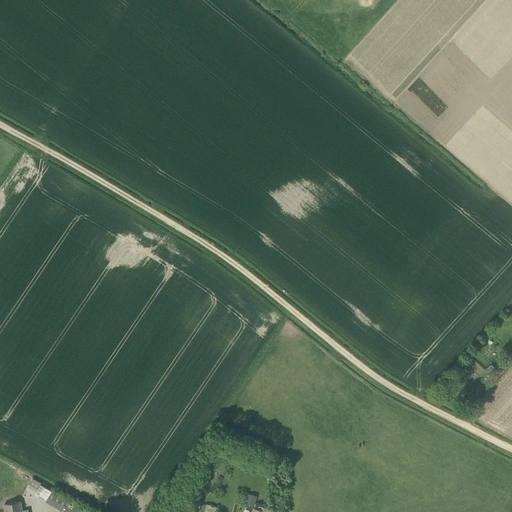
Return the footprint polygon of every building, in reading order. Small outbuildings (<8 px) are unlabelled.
[(36,491),(40,483),(32,478),(27,486),(36,491)] [(57,501),(54,507),(61,511),(68,500),(51,491),(48,496),(57,501)] [(254,506),(257,496),(248,493),(245,504),(254,506)] [(194,511),(197,500),(189,498),(185,511),(194,511)] [(23,511),(21,500),(3,504),(4,511),(23,511)]
